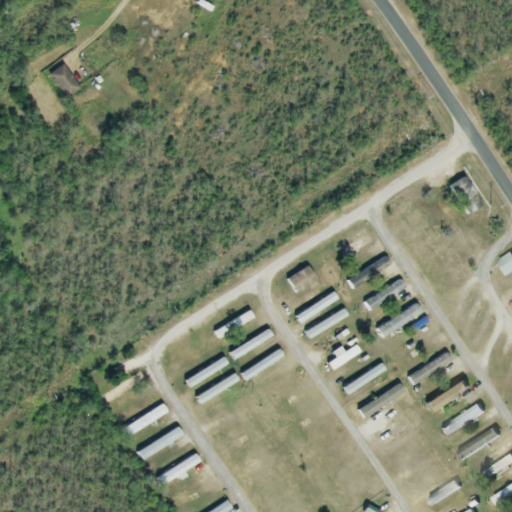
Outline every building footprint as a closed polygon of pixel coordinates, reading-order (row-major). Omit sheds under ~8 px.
[(62,100),(77,91),(61,66),(47,75),(62,100)] [(465,216),(479,207),(461,179),(446,188),(465,216)] [(372,245),(364,230),(335,246),(343,261),(372,245)] [(506,278),(511,273),(511,256),(510,254),(496,264),(506,278)] [(387,266),(381,258),(344,282),(350,290),(387,266)] [(283,279),(290,295),(313,284),(305,268),(283,279)] [(402,290),(397,281),(360,303),(365,312),(402,290)] [(372,329),(378,339),(418,314),(412,305),(372,329)] [(211,333),(215,339),(249,319),(245,312),(211,333)] [(448,362),(443,353),(404,377),(410,386),(448,362)] [(108,393),(112,400),(141,381),(137,374),(108,393)] [(353,409),(358,416),(398,390),(393,382),(353,409)] [(439,427),(444,435),(481,410),(477,403),(439,427)] [(120,427),(125,436),(164,414),(159,406),(120,427)] [(454,451),(460,458),(496,434),(492,427),(454,451)] [(134,453),(140,461),(179,436),(174,428),(134,453)] [(154,480),(160,488),(196,462),(190,454),(154,480)] [(225,511),(228,510),(222,501),(207,511),(225,511)] [(362,511),(359,510),(364,503),(378,511),(377,511),(362,511)]
